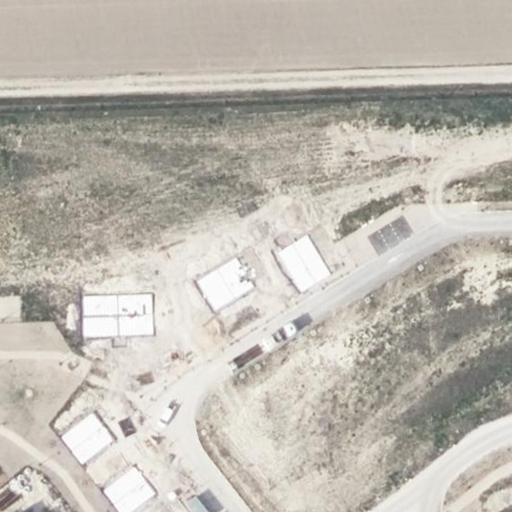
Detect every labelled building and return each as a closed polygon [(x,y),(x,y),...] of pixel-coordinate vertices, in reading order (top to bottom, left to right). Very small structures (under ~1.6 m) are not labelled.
[(402,217),(370,236),(379,251),(411,232),(402,217)] [(310,238),(279,257),(301,293),(318,283),(332,275),(310,238)] [(256,288),(237,257),(196,282),(215,312),(237,299),(256,288)] [(153,294),(82,296),(84,339),(120,338),(154,336),(153,294)] [(104,425),(93,411),(59,438),(82,466),(116,440),(104,425)] [(146,478),(135,465),(101,492),(117,511),(133,511),(158,493),(146,478)]
